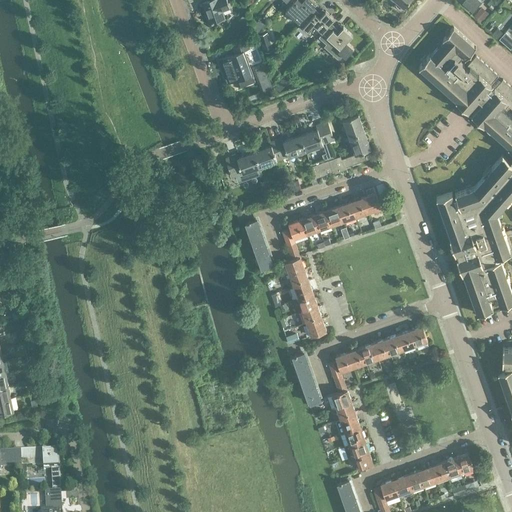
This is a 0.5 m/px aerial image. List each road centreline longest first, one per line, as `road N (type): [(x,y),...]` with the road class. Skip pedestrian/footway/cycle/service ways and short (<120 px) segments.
road 1 (residential): [(373,89),(349,88),(222,126),(176,0)]
road 2 (residential): [(277,253),(264,215),(395,167)]
road 3 (residential): [(86,511),(70,438),(0,436)]
road 4 (residential): [(445,302),(395,167)]
road 5 (residential): [(492,430),(445,302)]
